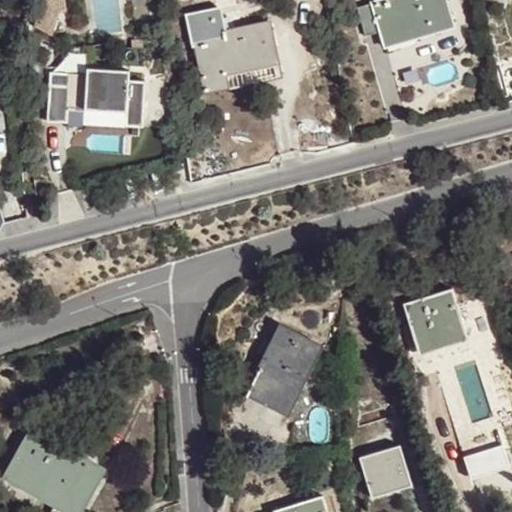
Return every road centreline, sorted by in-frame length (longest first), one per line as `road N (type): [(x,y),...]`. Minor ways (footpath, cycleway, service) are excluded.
road 1 (residential): [(511,117),(0,249)]
road 2 (residential): [(181,277),(511,173)]
road 3 (residential): [(181,277),(198,511)]
road 4 (residential): [(0,336),(181,277)]
